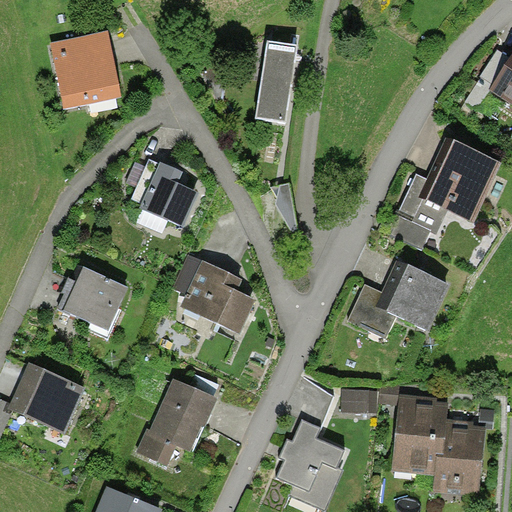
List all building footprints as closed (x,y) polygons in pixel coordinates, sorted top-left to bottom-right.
[(105,38),(50,47),(60,109),(116,99),(105,38)] [(297,49),(265,45),(255,121),(287,126),(297,49)] [(511,60),(493,89),(511,101),(511,60)] [(475,225),(502,166),(447,141),(430,179),(416,173),(400,210),(413,217),(411,222),(438,236),(449,213),(475,225)] [(180,177),(152,166),(133,210),(179,229),(193,196),(175,188),(180,177)] [(289,185),(273,189),(276,205),(295,239),(299,239),(289,185)] [(430,233),(399,217),(391,232),(422,248),(430,233)] [(249,284),(204,262),(182,307),(243,336),(259,303),(243,296),(249,284)] [(448,288),(393,263),(379,293),(366,287),(349,322),(387,340),(397,319),(427,333),(448,288)] [(123,290),(78,270),(59,314),(104,334),(123,290)] [(77,393),(24,370),(8,407),(5,413),(59,436),(77,393)] [(174,384),(151,433),(144,430),(134,453),(164,467),(174,446),(189,454),(214,403),(174,384)] [(377,390),(341,390),(341,413),(377,413),(377,390)] [(480,499),(484,432),(449,429),(450,406),(397,402),(392,474),(432,477),(431,496),(480,499)] [(322,430),(303,421),(292,444),(286,441),(278,458),(284,460),(275,479),(295,488),(290,498),(321,511),(326,511),(345,472),(339,469),(346,454),(317,441),(322,430)] [(155,511),(107,489),(96,511),(155,511)]
